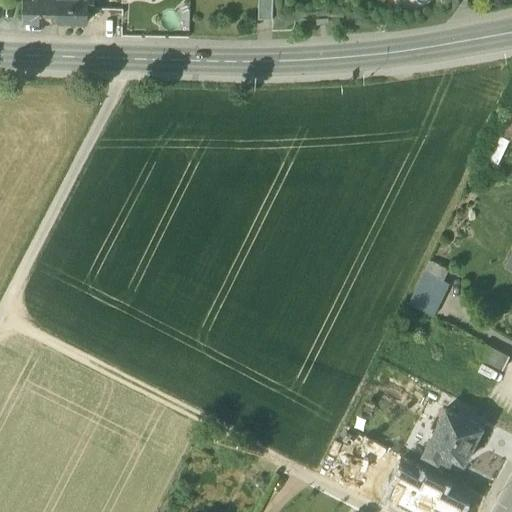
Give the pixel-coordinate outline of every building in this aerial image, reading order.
[(23,0),(23,20),(57,21),(57,0),(23,0)] [(57,0),(57,21),(88,22),(89,10),(94,10),(94,0),(57,0)] [(274,18),(273,0),(259,0),(259,18),(274,18)] [(447,271),(430,261),(424,273),(425,274),(410,305),(433,317),(449,285),(442,281),(447,271)] [(485,344),(478,358),(502,370),(509,356),(485,344)] [(463,417),(446,409),(427,445),(428,445),(423,453),(449,466),(453,458),(463,463),(472,447),(473,447),(484,427),(463,416),(463,417)]
